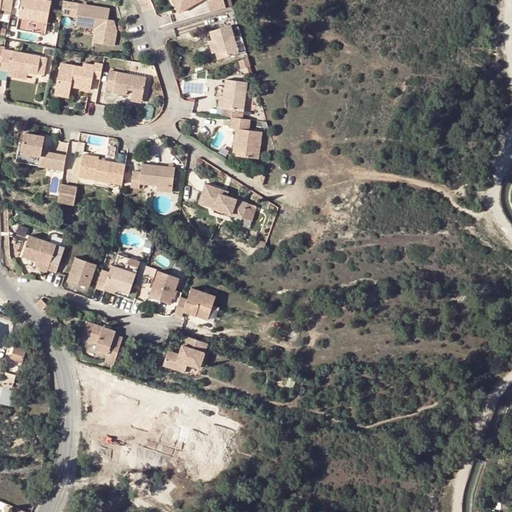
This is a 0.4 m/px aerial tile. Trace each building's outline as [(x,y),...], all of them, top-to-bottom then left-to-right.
[(0,0),(0,11),(10,13),(12,0),(0,0)] [(46,24),(51,2),(41,0),(20,0),(17,19),(46,24)] [(170,0),(173,5),(177,3),(182,11),(201,0),(170,0)] [(222,0),(210,0),(206,2),(208,12),(225,7),(222,0)] [(60,16),(69,18),(72,3),(63,1),(60,16)] [(75,19),(78,4),(72,3),(69,18),(75,19)] [(182,11),(177,3),(173,5),(178,14),(182,11)] [(107,20),(109,9),(78,4),(75,19),(74,27),(94,30),(91,44),(112,48),(115,32),(112,21),(107,20)] [(239,53),(230,25),(208,32),(211,40),(215,53),(217,60),(239,53)] [(210,54),(215,53),(211,40),(206,41),(210,54)] [(0,71),(7,73),(8,70),(26,74),(42,76),(45,58),(3,51),(1,63),(0,67),(0,71)] [(241,69),(249,66),(247,58),(238,60),(241,69)] [(54,92),(69,94),(70,88),(89,92),(91,79),(99,80),(102,64),(94,62),(93,66),(82,63),(81,67),(60,63),(54,92)] [(26,74),(8,70),(7,73),(7,76),(25,80),(26,74)] [(131,91),(131,96),(142,99),(146,77),(108,71),(105,88),(113,90),(112,92),(126,95),(127,90),(131,91)] [(241,119),(246,82),(224,79),(222,95),(220,108),(222,108),(221,116),(231,117),(241,119)] [(241,119),(231,117),(229,127),(235,128),(232,155),(258,159),(262,132),(248,130),(250,120),(241,119)] [(20,155),(39,158),(41,151),(43,136),(24,133),(20,155)] [(48,153),(41,151),(39,158),(38,168),(45,169),(48,153)] [(48,153),(45,169),(62,172),(65,155),(48,153)] [(0,173),(16,176),(19,159),(0,155),(0,173)] [(82,155),(78,177),(94,180),(114,184),(120,185),(124,164),(97,159),(97,157),(82,155)] [(138,184),(156,186),(173,188),(175,167),(142,163),(140,172),(132,171),(130,188),(138,189),(138,184)] [(113,188),(114,184),(94,180),(93,185),(113,188)] [(198,203),(214,208),(231,214),(232,215),(234,211),(244,215),(248,202),(228,195),(218,192),(219,188),(205,183),(198,203)] [(76,194),(58,191),(57,198),(74,202),(76,194)] [(229,217),(231,214),(214,208),(212,212),(229,217)] [(46,273),(47,271),(54,273),(60,256),(52,254),(56,244),(27,235),(20,257),(40,264),(38,271),(46,273)] [(60,256),(63,247),(56,244),(52,254),(60,256)] [(96,265),(75,257),(66,281),(88,288),(96,265)] [(102,290),(103,286),(116,291),(128,295),(135,273),(111,265),(109,272),(101,270),(95,288),(102,290)] [(178,279),(157,271),(149,296),(170,303),(178,279)] [(187,298),(180,296),(174,314),(182,317),(184,312),(207,320),(215,295),(190,287),(187,298)] [(37,304),(43,310),(48,305),(42,298),(37,304)] [(105,353),(104,357),(113,360),(121,337),(114,334),(115,331),(86,321),(80,338),(96,344),(94,350),(105,353)] [(182,344),(186,345),(190,337),(185,335),(182,344)] [(186,345),(182,344),(178,354),(168,350),(162,366),(184,374),(187,365),(199,369),(209,343),(190,337),(186,345)] [(26,350),(14,346),(10,360),(22,364),(26,350)] [(1,402),(10,404),(12,388),(3,387),(1,402)]
